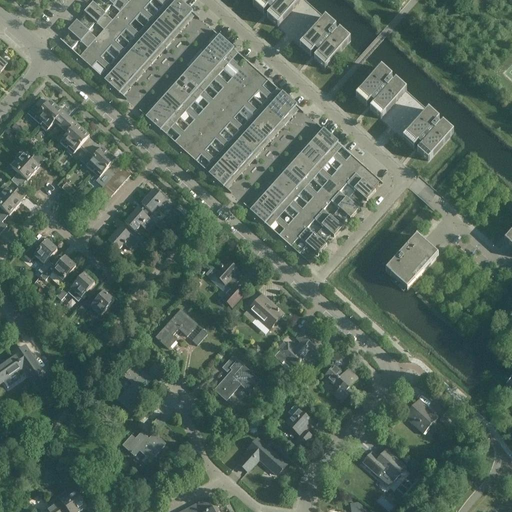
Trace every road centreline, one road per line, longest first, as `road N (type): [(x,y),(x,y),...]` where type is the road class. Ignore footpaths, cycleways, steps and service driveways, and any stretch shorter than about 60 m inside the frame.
road 1 (residential): [(205,0),(405,179)]
road 2 (residential): [(308,290),(159,157)]
road 3 (residential): [(390,368),(392,389),(323,466),(304,511)]
road 4 (residential): [(277,511),(254,506),(212,471),(181,399)]
road 5 (residential): [(159,157),(48,57)]
road 6 (residential): [(405,179),(308,290)]
road 7 (residential): [(405,179),(510,272)]
road 8 (residential): [(80,248),(159,157)]
